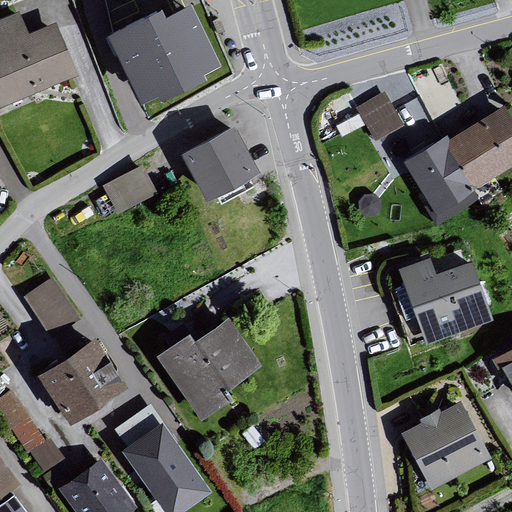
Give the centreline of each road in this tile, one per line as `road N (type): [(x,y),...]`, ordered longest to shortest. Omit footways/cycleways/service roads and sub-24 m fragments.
road 1 (tertiary): [(363,511),(329,284),(277,82)]
road 2 (residential): [(277,82),(250,85),(184,118),(41,202),(0,244)]
road 3 (residential): [(511,25),(313,80),(277,82)]
